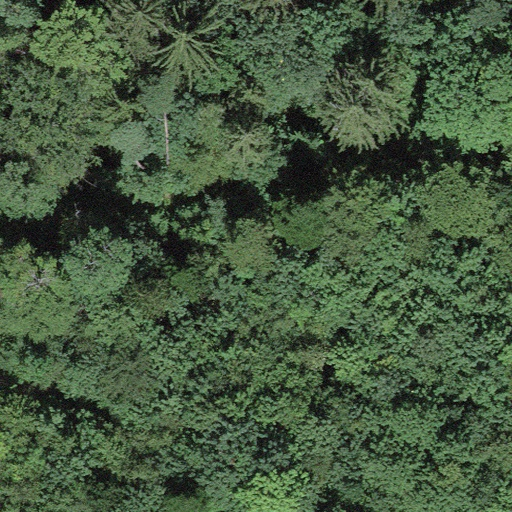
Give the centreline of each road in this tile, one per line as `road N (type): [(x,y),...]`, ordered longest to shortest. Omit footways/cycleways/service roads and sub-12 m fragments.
road 1 (track): [(0,241),(511,159)]
road 2 (track): [(0,380),(163,476),(207,511)]
